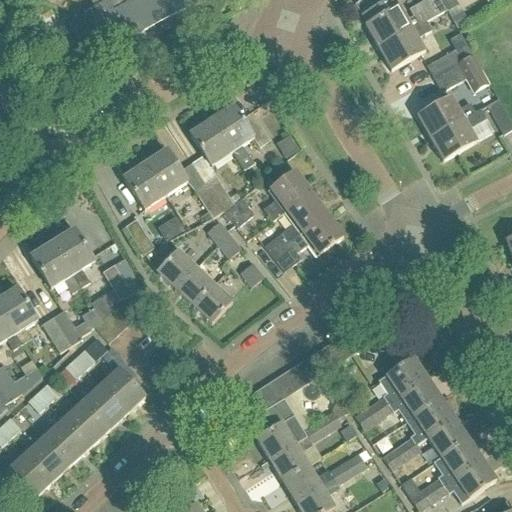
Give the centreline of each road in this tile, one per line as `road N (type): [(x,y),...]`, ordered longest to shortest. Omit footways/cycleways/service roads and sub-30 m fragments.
road 1 (residential): [(177,421),(231,362),(412,242)]
road 2 (residential): [(50,171),(142,105),(285,22)]
road 3 (unclassified): [(412,242),(285,22)]
road 4 (unclassified): [(511,388),(412,242)]
road 5 (residential): [(76,511),(177,421)]
